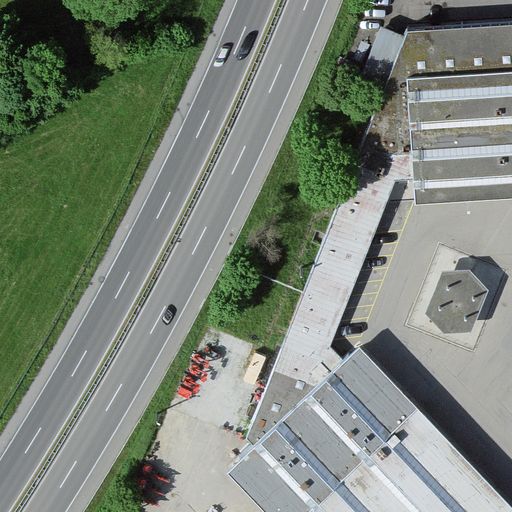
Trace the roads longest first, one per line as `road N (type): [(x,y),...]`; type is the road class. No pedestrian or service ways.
road 1 (motorway): [(44,511),(203,233),(307,0)]
road 2 (motorway): [(256,0),(119,291),(0,492)]
